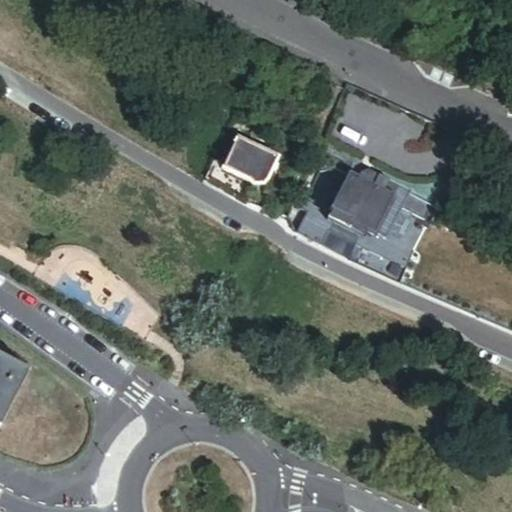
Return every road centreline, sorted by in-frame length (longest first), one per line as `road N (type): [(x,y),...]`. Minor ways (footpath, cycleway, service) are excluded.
road 1 (residential): [(511,337),(272,225),(0,66)]
road 2 (residential): [(248,0),(511,129)]
road 3 (residential): [(179,426),(0,300)]
road 4 (residential): [(276,498),(268,464),(246,438),(214,424),(179,426)]
